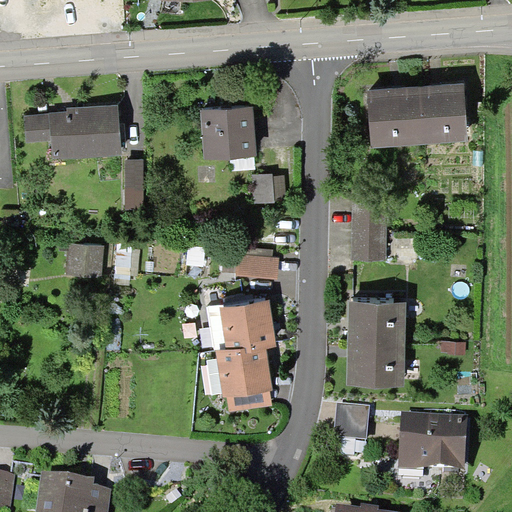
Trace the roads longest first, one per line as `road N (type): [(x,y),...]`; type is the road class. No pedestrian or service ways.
road 1 (residential): [(276,465),(296,418),(309,326),(309,42)]
road 2 (tertiary): [(0,64),(309,42)]
road 3 (residential): [(276,465),(0,435)]
road 4 (tertiary): [(309,42),(511,28)]
